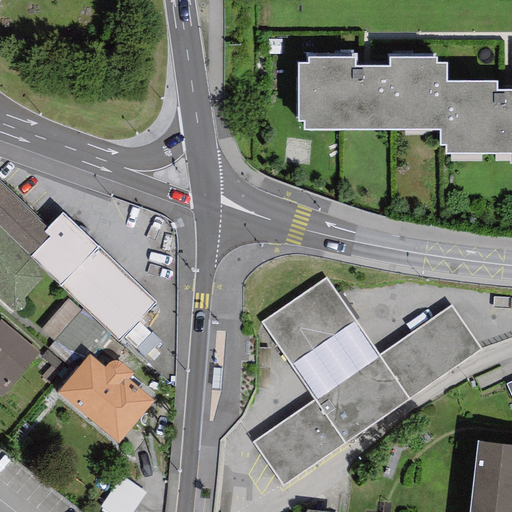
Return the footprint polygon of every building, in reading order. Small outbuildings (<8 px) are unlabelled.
[(307,63),(298,63),(298,120),(304,120),(304,128),(440,129),(446,129),(446,82),(446,64),(436,63),(436,59),(390,58),(390,65),(354,65),(354,58),(307,57),(307,63)] [(497,82),(446,82),(446,129),(440,129),(440,144),(445,144),(445,154),(511,153),(511,90),(497,90),(497,82)] [(47,228),(0,183),(0,227),(30,257),(49,236),(44,232),(47,228)] [(62,213),(47,228),(44,232),(49,236),(30,257),(69,294),(107,331),(119,342),(155,302),(62,213)] [(0,296),(42,331),(69,294),(30,257),(0,227),(0,296)] [(258,443),(286,485),(485,350),(457,309),(387,356),(335,280),(267,326),(319,402),(258,443)] [(72,371),(107,331),(69,294),(42,331),(53,341),(47,348),(72,371)] [(0,319),(0,382),(13,393),(44,356),(0,319)] [(88,355),(57,393),(118,444),(154,401),(123,375),(119,380),(88,355)] [(511,511),(511,444),(475,440),(468,511),(511,511)] [(127,475),(106,506),(114,511),(137,511),(151,492),(127,475)]
